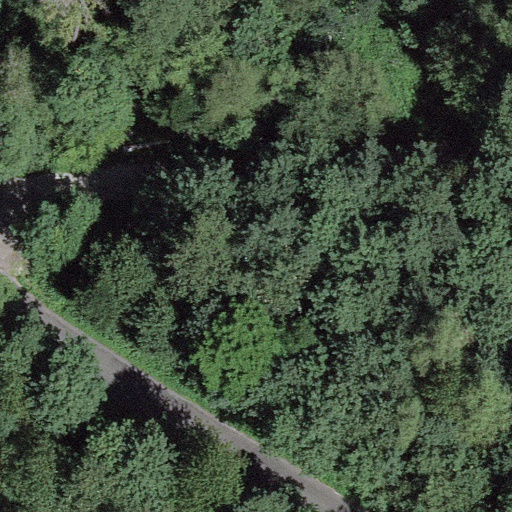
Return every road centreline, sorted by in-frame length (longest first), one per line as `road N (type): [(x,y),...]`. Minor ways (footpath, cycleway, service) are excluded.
road 1 (track): [(0,207),(121,181),(511,149)]
road 2 (unclassified): [(0,296),(325,511)]
